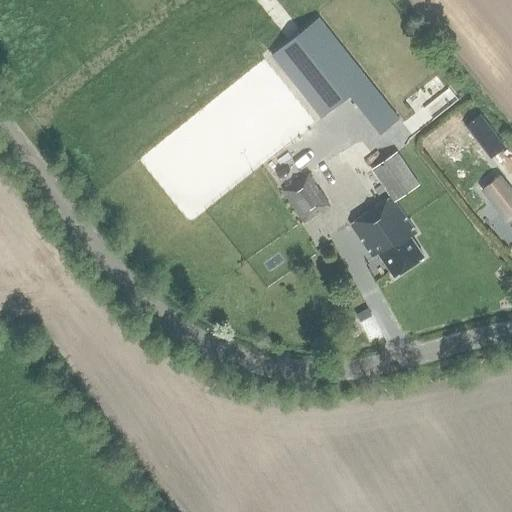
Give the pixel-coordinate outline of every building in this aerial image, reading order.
[(396,116),(318,16),(270,52),(320,119),(350,96),(377,132),(396,116)] [(506,148),(481,116),(466,128),(491,159),(506,148)] [(371,169),(391,198),(392,197),(394,201),(418,185),(396,152),(371,169)] [(282,191),(304,223),(330,206),(309,174),(282,191)] [(511,193),(499,177),(482,190),(511,228),(511,229),(511,193)] [(393,277),(424,256),(410,237),(416,233),(394,201),(392,197),(391,198),(351,226),(373,259),(378,255),(393,277)]
